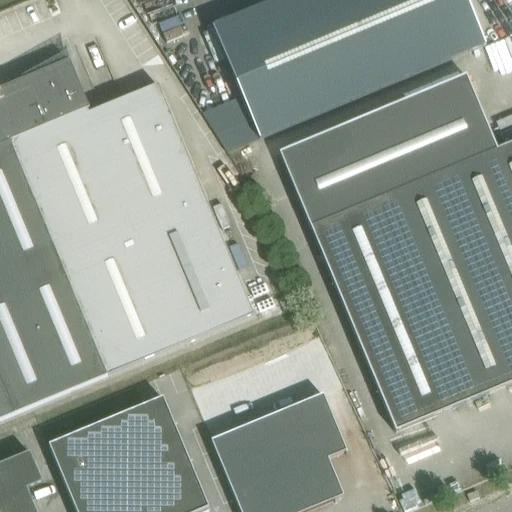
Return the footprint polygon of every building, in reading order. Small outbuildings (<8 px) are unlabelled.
[(283,0),(219,27),(266,140),(492,45),(473,0),(283,0)] [(69,62),(12,85),(130,368),(255,317),(158,85),(88,115),(86,111),(89,110),(82,94),(69,62)] [(468,77),(280,155),(311,229),(396,434),(470,403),(511,385),(511,145),(498,151),(468,77)] [(0,422),(35,408),(130,368),(12,85),(0,90),(0,422)] [(254,251),(262,278),(282,273),(275,246),(254,251)] [(211,443),(240,511),(310,511),(344,498),(329,461),(347,453),(324,396),(211,443)] [(163,399),(49,447),(75,511),(203,511),(209,510),(163,399)] [(43,484),(30,454),(0,466),(0,511),(35,511),(27,490),(43,484)]
